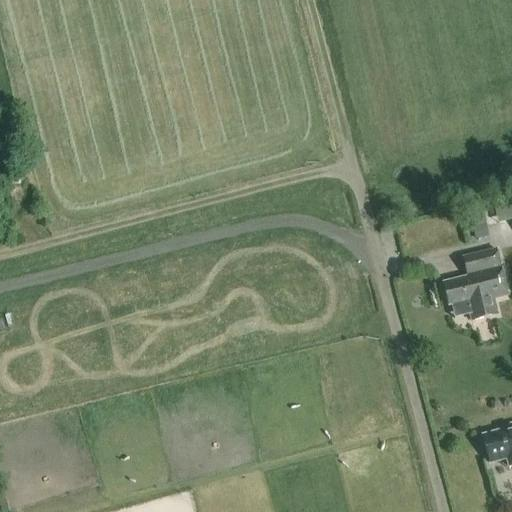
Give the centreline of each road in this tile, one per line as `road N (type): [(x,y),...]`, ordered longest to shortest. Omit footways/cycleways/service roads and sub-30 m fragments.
road 1 (track): [(309,0),(350,160),(18,247),(0,154)]
road 2 (track): [(441,511),(350,160)]
